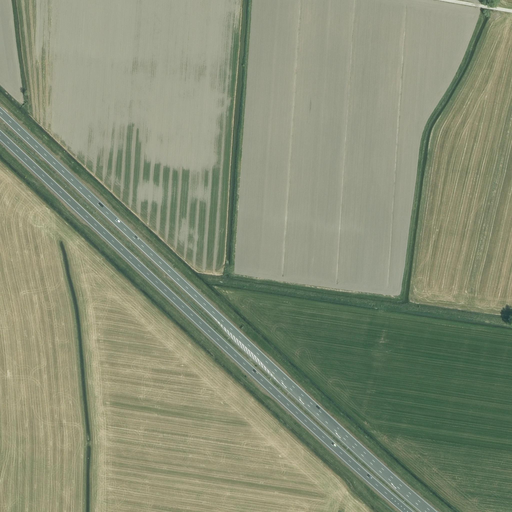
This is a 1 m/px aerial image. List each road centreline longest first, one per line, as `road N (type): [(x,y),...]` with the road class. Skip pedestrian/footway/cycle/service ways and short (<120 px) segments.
road 1 (trunk): [(430,511),(0,111)]
road 2 (trunk): [(0,135),(407,511)]
